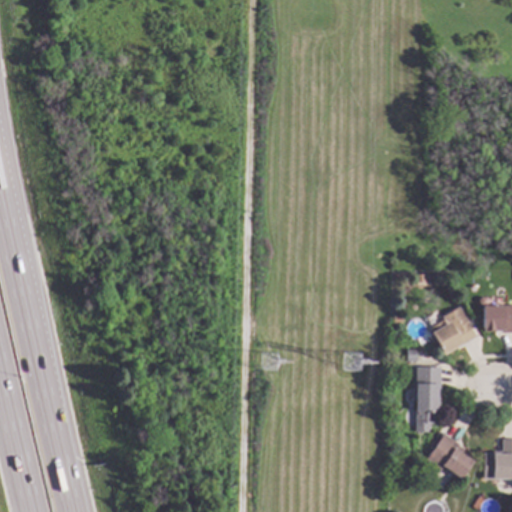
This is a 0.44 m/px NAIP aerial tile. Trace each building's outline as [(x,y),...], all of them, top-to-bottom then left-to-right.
[(511,334),(501,334),(501,331),(481,331),(480,307),(511,307),(511,334)] [(474,338),(454,349),(453,348),(441,355),(427,329),(442,320),(445,325),(447,323),(451,330),(454,328),(449,320),(460,314),(474,338)] [(414,362),(406,362),(405,351),(414,351),(414,362)] [(438,412),(434,412),(433,425),(428,424),(427,433),(413,433),(414,368),(438,369),(438,412)] [(456,445),(456,446),(461,450),(459,454),(471,463),(459,480),(441,468),(438,472),(423,461),(441,435),(456,445)] [(511,459),(511,480),(482,480),(482,454),(491,454),(491,452),(499,452),(499,441),(511,440),(511,459)]
